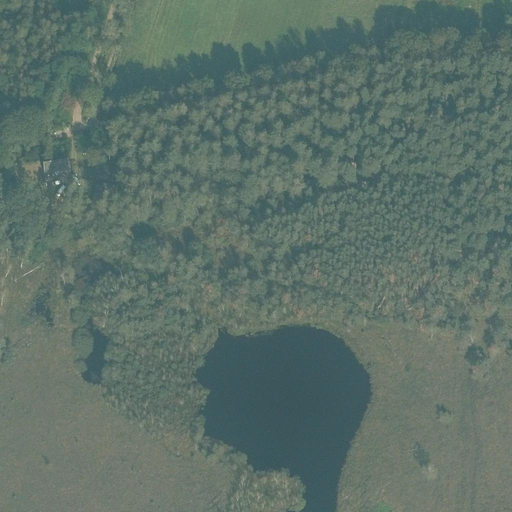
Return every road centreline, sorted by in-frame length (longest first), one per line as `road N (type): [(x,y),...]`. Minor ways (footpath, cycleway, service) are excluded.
road 1 (track): [(511,50),(91,133)]
road 2 (track): [(78,136),(115,0)]
